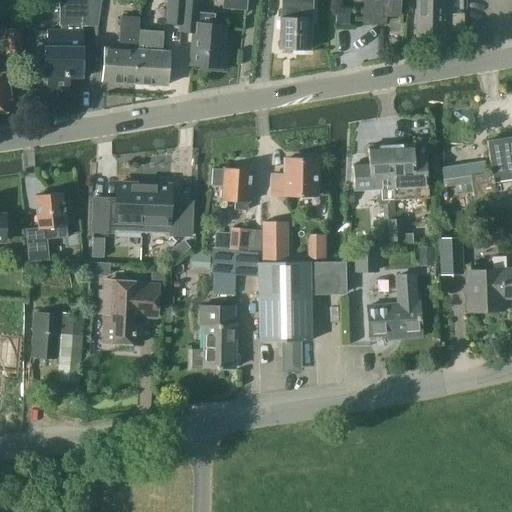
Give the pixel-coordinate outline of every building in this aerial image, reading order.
[(47,29),(45,89),(67,90),(67,78),(80,78),(81,31),(80,31),(80,27),(85,27),(97,27),(101,0),(58,0),(57,30),(47,29)] [(166,0),(165,23),(164,23),(180,24),(182,0),(166,0)] [(182,0),(180,24),(179,30),(192,31),(189,64),(206,65),(206,68),(223,70),(224,56),(222,56),(225,25),(213,24),(214,13),(201,12),(201,0),(182,0)] [(281,0),(281,2),(280,50),(306,50),(307,19),(310,19),(310,0),(281,0)] [(363,0),(364,21),(383,21),(383,13),(397,14),(397,0),(363,0)] [(444,36),(444,0),(416,0),(416,36),(444,36)] [(137,30),(138,18),(119,16),(117,49),(103,48),(101,81),(133,83),(135,54),(137,30)] [(2,30),(3,63),(19,62),(17,29),(2,30)] [(135,54),(133,83),(165,85),(167,52),(160,51),(162,32),(137,30),(135,54)] [(0,112),(10,112),(7,73),(0,74),(0,112)] [(470,175),(442,179),(444,187),(471,183),(475,209),(477,220),(511,214),(511,136),(486,141),(490,172),(470,175)] [(390,162),(392,200),(426,198),(424,156),(412,157),(411,145),(390,146),(390,162)] [(380,190),(380,201),(392,200),(390,162),(390,146),(367,146),(368,164),(352,164),(354,190),(380,190)] [(315,196),(317,161),(284,160),(284,175),(273,175),(272,194),(315,196)] [(247,211),(250,171),(223,169),(223,170),(212,169),(211,186),(222,186),(221,201),(235,202),(235,210),(247,211)] [(93,198),(91,232),(106,233),(106,231),(141,232),(143,185),(137,184),(137,181),(123,181),(123,184),(116,183),(115,200),(108,200),(108,198),(93,198)] [(143,185),(141,232),(176,234),(176,235),(191,236),(192,202),(177,201),(177,202),(169,202),(170,186),(163,185),(163,182),(149,182),(149,185),(143,185)] [(37,228),(27,229),(30,263),(50,261),(48,238),(65,236),(61,193),(34,196),(37,228)] [(289,263),(288,221),(263,222),(264,263),(289,263)] [(261,231),(232,229),(232,249),(261,252),(261,231)] [(440,274),(447,274),(461,274),(460,238),(439,239),(440,274)] [(374,272),(373,248),(352,248),(354,272),(374,272)] [(511,271),(506,271),(505,258),(493,258),(493,271),(466,271),(467,312),(503,311),(502,298),(511,297),(511,271)] [(264,263),(258,263),(259,341),(283,341),(284,356),(300,355),(300,340),(311,340),(309,262),(289,263),(264,263)] [(397,272),(399,305),(368,307),(370,336),(399,334),(403,338),(420,337),(416,271),(397,272)] [(155,316),(157,286),(143,285),(143,283),(105,281),(104,291),(101,291),(100,313),(105,313),(104,341),(134,343),(135,319),(140,315),(155,316)] [(202,349),(192,349),(190,349),(190,368),(220,368),(220,367),(234,368),(235,324),(233,324),(233,306),(198,306),(198,325),(203,325),(202,349)] [(56,358),(58,315),(33,314),(31,356),(56,358)] [(77,395),(80,342),(82,315),(62,314),(57,394),(77,395)] [(0,372),(0,369),(15,370),(18,339),(1,337),(0,337),(0,372)]
